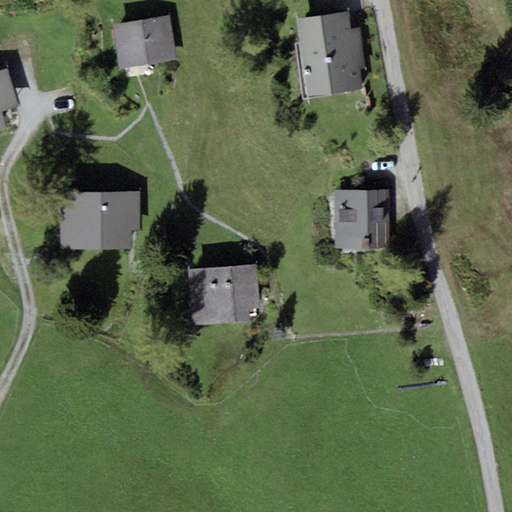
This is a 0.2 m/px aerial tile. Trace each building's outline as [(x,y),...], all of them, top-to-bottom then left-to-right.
[(349,12),(297,19),(308,96),(360,89),(358,70),(366,69),(360,27),(352,28),(349,12)] [(170,15),(114,23),(120,68),(176,60),(170,15)] [(8,68),(0,69),(0,129),(7,127),(2,111),(19,106),(8,68)] [(139,191),(60,192),(61,249),(140,247),(139,191)] [(390,191),(335,191),(335,247),(390,247),(390,191)] [(257,264),(189,269),(193,325),(261,320),(257,264)]
